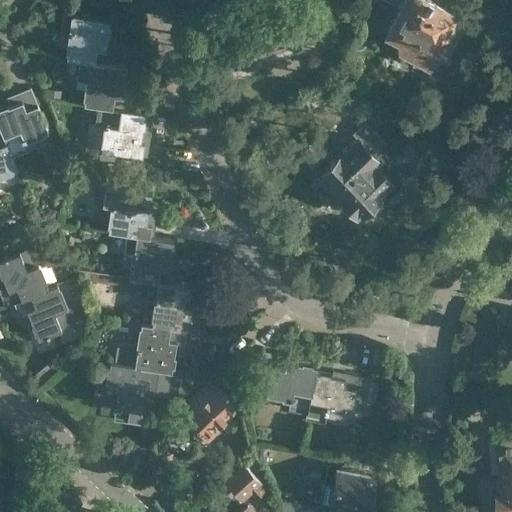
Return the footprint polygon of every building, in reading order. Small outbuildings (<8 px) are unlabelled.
[(427,65),(456,13),(433,0),(394,0),(402,4),(386,34),(400,42),(398,45),(400,50),(427,65)] [(247,68),(312,44),(305,26),(299,6),(233,31),(247,68)] [(112,64),(112,62),(114,49),(105,48),(110,18),(63,12),(60,30),(70,32),(66,57),(80,59),(112,64)] [(112,64),(80,59),(78,76),(86,78),(83,102),(98,105),(98,104),(129,109),(129,108),(131,96),(122,95),(127,65),(112,62),(112,64)] [(0,129),(11,154),(27,147),(24,138),(47,129),(30,86),(17,91),(21,99),(0,107),(0,129)] [(348,110),(354,98),(331,86),(325,99),(348,110)] [(98,104),(98,105),(95,122),(105,124),(100,159),(119,162),(120,151),(147,155),(149,142),(140,140),(145,111),(129,108),(129,109),(98,104)] [(383,166),(383,159),(380,155),(389,147),(365,121),(358,127),(363,132),(324,167),(346,191),(341,195),(355,211),(376,193),(372,189),(386,176),(380,169),(383,166)] [(11,154),(0,129),(0,173),(16,167),(11,154)] [(125,232),(152,236),(154,223),(146,221),(151,192),(105,185),(102,203),(111,204),(107,230),(125,232)] [(152,236),(125,232),(122,249),(132,251),(129,276),(147,279),(147,278),(174,282),(174,281),(176,269),(168,267),(172,239),(152,236)] [(39,242),(0,258),(0,271),(7,288),(0,290),(0,295),(3,304),(12,301),(12,300),(46,285),(38,264),(46,261),(39,242)] [(147,278),(147,279),(144,296),(154,298),(152,311),(145,310),(143,319),(151,320),(151,321),(186,327),(196,329),(198,316),(190,314),(194,284),(174,281),(174,282),(147,278)] [(55,282),(46,285),(12,300),(12,301),(17,313),(26,309),(37,337),(80,319),(73,301),(64,305),(55,282)] [(118,342),(114,361),(159,367),(159,368),(171,370),(176,340),(184,342),(186,327),(151,321),(151,320),(143,319),(141,319),(137,344),(127,342),(127,344),(118,342)] [(308,411),(314,372),(316,366),(287,360),(288,355),(261,349),(255,379),(268,381),(265,393),(289,398),(288,407),(306,411),(308,411)] [(114,361),(109,360),(105,385),(95,383),(92,402),(144,410),(146,392),(168,396),(170,386),(171,370),(159,368),(159,367),(114,361)] [(308,411),(306,411),(304,417),(323,420),(325,412),(350,417),(352,405),(364,407),(370,377),(346,373),(346,378),(314,372),(308,411)] [(188,398),(195,406),(180,420),(198,439),(235,404),(211,378),(188,398)] [(511,511),(511,435),(499,437),(502,459),(503,459),(507,487),(501,488),(503,508),(505,508),(505,511),(511,511)] [(171,455),(160,447),(145,471),(157,478),(171,455)] [(370,470),(372,458),(345,453),(342,465),(327,461),(323,480),(324,480),(319,505),(329,507),(353,511),(370,511),(373,501),(368,500),(373,471),(370,470)] [(223,479),(222,481),(243,504),(251,497),(253,499),(266,487),(242,461),(223,479)] [(255,511),(247,503),(236,511),(235,511),(234,510),(231,511),(255,511)]
